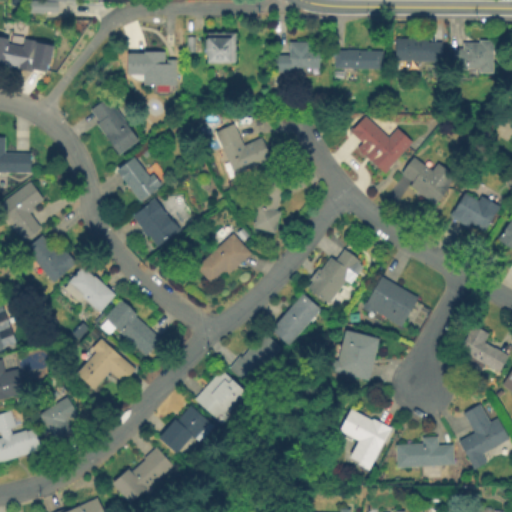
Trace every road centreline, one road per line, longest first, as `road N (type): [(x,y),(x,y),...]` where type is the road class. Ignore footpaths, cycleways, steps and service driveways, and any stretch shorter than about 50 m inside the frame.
road 1 (residential): [(343,192),(259,295),(111,446),(59,481),(0,497)]
road 2 (residential): [(511,299),(409,243),(343,192),(297,111)]
road 3 (residential): [(40,116),(74,148),(106,240),(136,276),(213,335)]
road 4 (residential): [(278,0),(254,9),(132,14),(95,40),(40,116)]
road 5 (tertiary): [(301,0),(511,6)]
road 6 (residential): [(466,274),(423,349),(423,384)]
